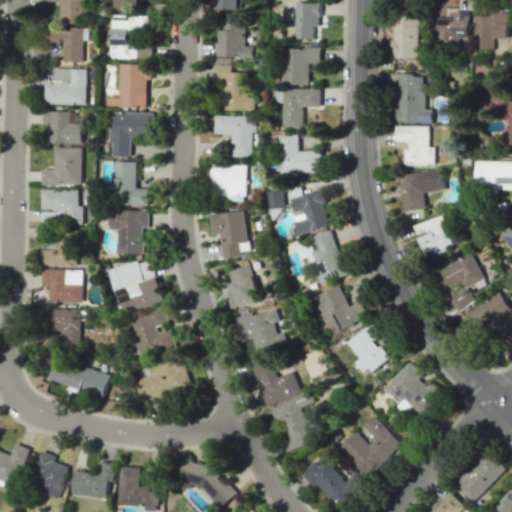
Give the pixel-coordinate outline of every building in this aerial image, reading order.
[(85,0),(46,0),(46,1),(58,1),(58,23),(85,23),(85,0)] [(111,0),(111,11),(135,11),(135,0),(111,0)] [(241,10),(241,0),(218,0),(218,9),(241,10)] [(320,2),(297,2),(296,39),(314,39),(314,26),(320,26),(320,2)] [(393,58),(420,58),(421,12),(393,11),(393,58)] [(438,17),(438,38),(469,38),(470,12),(454,11),(454,17),(438,17)] [(475,48),(509,50),(510,14),(476,12),(475,48)] [(152,58),(153,43),(127,43),(128,29),(149,29),(149,16),(111,15),(110,58),(152,58)] [(246,19),(219,19),(218,57),(255,58),(255,46),(245,46),(246,19)] [(82,27),(45,26),(45,41),(62,41),(62,61),(82,61),(82,27)] [(310,84),(309,64),(322,63),(322,47),(282,48),(283,84),(310,84)] [(119,95),(107,95),(107,107),(146,107),(146,79),(151,79),(151,64),(119,64),(119,95)] [(223,110),(255,110),(255,97),(248,97),(249,72),(232,72),(232,65),(214,65),(213,81),(224,81),(223,110)] [(86,69),(52,68),(52,83),(44,83),(44,103),(85,104),(86,69)] [(398,123),(434,123),(434,108),(426,108),(426,74),(399,74),(398,123)] [(511,143),(511,97),(497,85),(482,104),(489,110),(490,109),(509,124),(500,134),(511,143)] [(283,101),(282,128),(303,128),(304,106),(320,106),(321,89),(277,89),(276,101),(283,101)] [(81,143),(81,123),(69,123),(69,111),(44,110),(43,142),(81,143)] [(131,156),(131,136),(153,136),(153,114),(111,113),(110,141),(113,141),(113,156),(131,156)] [(232,134),(231,157),(254,157),(255,116),(215,115),(215,134),(232,134)] [(435,165),(436,147),(429,147),(430,125),(396,125),(396,141),(406,141),(406,164),(435,165)] [(278,135),(278,172),(321,171),(321,150),(299,151),(299,134),(278,135)] [(42,168),(42,184),(82,184),(82,147),(55,147),(54,169),(42,168)] [(137,162),(115,161),(113,204),(148,205),(149,188),(136,188),(137,162)] [(476,188),(511,189),(511,161),(477,161),(476,188)] [(211,164),(211,201),(246,201),(247,165),(211,164)] [(445,168),(400,175),(406,211),(428,207),(425,192),(448,188),(445,168)] [(78,189),(42,188),(41,210),(41,223),(83,224),(83,205),(78,205),(78,189)] [(295,221),(298,234),(331,226),(322,190),(291,197),(294,212),(305,209),(307,218),(295,221)] [(143,253),(143,227),(148,227),(149,210),(111,209),(110,229),(117,230),(116,253),(143,253)] [(211,214),(213,234),(220,233),(223,257),(250,253),(245,210),(211,214)] [(454,246),(443,215),(415,225),(418,236),(425,256),(454,246)] [(511,225),(501,234),(511,246),(511,225)] [(42,266),(76,265),(75,231),(58,231),(58,248),(42,249),(42,266)] [(475,302),(468,287),(485,279),(473,253),(437,271),(456,311),(475,302)] [(111,269),(122,311),(163,300),(152,258),(111,269)] [(229,271),(234,289),(226,291),(231,308),(261,298),(251,264),(229,271)] [(83,270),(42,269),(42,285),(50,285),(50,301),(83,302),(83,270)] [(315,295),(332,334),(369,317),(362,300),(350,306),(340,284),(315,295)] [(511,340),(511,308),(501,292),(463,316),(478,340),(497,327),(508,344),(511,340)] [(176,347),(164,306),(130,316),(141,356),(176,347)] [(258,355),(282,348),(275,322),(281,320),(277,307),(236,319),(242,342),(253,339),(258,355)] [(48,330),(64,331),(64,343),(80,344),(81,309),(49,308),(48,330)] [(348,342),(360,357),(355,362),(366,376),(389,357),(375,339),(382,333),(373,321),(348,342)] [(267,406),(303,392),(294,371),(279,376),(271,356),(252,363),(262,389),(260,390),(267,406)] [(111,375),(54,357),(47,380),(104,398),(111,375)] [(388,384),(423,421),(436,409),(425,397),(431,391),(420,378),(423,375),(411,362),(388,384)] [(137,378),(143,403),(192,389),(186,365),(137,378)] [(301,407),(315,402),(311,392),(272,408),(288,451),(314,441),(301,407)] [(341,447),(370,476),(403,444),(375,415),(365,425),(377,438),(370,445),(357,431),(341,447)] [(0,449),(11,454),(16,443),(30,448),(15,486),(0,480),(0,449)] [(506,468),(486,449),(454,484),(475,502),(506,468)] [(42,450),(56,455),(55,460),(70,466),(58,498),(28,487),(42,450)] [(178,486),(231,500),(235,485),(217,480),(221,463),(207,460),(206,465),(185,459),(178,486)] [(347,482),(327,459),(320,464),(317,460),(302,473),(314,487),(317,484),(340,511),(369,489),(356,473),(347,482)] [(72,494),(108,498),(110,481),(113,481),(115,463),(98,461),(97,473),(75,470),(72,494)] [(141,467),(121,467),(119,505),(147,506),(146,510),(159,511),(160,486),(140,486),(141,467)] [(460,511),(466,507),(452,492),(431,511),(460,511)] [(511,511),(511,492),(498,505),(504,511),(511,511)]
